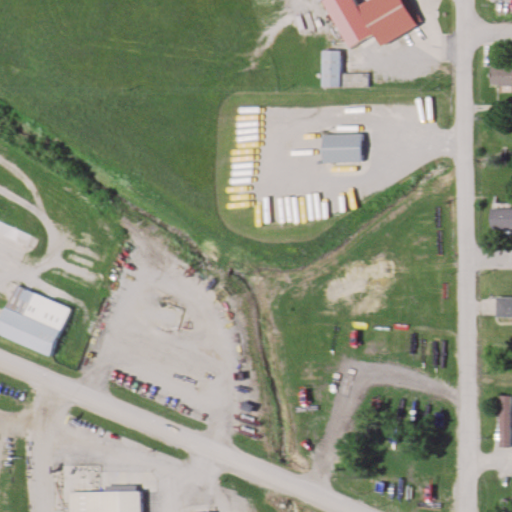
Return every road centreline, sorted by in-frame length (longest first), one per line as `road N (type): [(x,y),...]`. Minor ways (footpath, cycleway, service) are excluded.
road 1 (residential): [(469,511),(462,0)]
road 2 (secondary): [(359,511),(0,359)]
